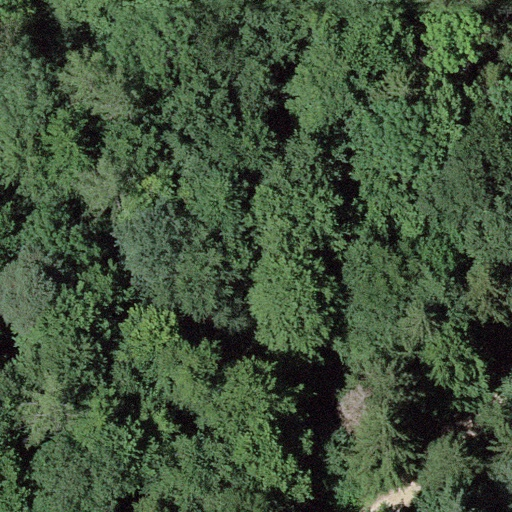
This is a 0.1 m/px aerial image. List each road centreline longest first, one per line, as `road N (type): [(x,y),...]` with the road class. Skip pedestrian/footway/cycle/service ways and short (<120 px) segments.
road 1 (track): [(360,511),(511,356)]
road 2 (track): [(305,511),(349,317)]
